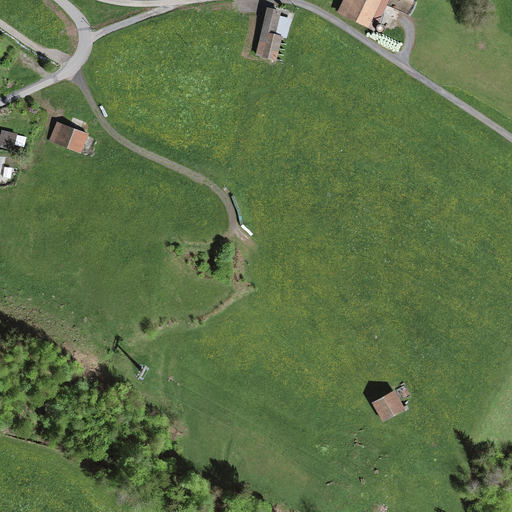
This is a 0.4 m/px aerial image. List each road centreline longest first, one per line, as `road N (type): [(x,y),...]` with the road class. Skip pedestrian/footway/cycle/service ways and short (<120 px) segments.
road 1 (track): [(511,140),(322,11),(281,0)]
road 2 (track): [(73,66),(119,140),(220,188),(236,234)]
road 3 (residential): [(58,0),(81,23),(82,52),(73,66),(0,102)]
